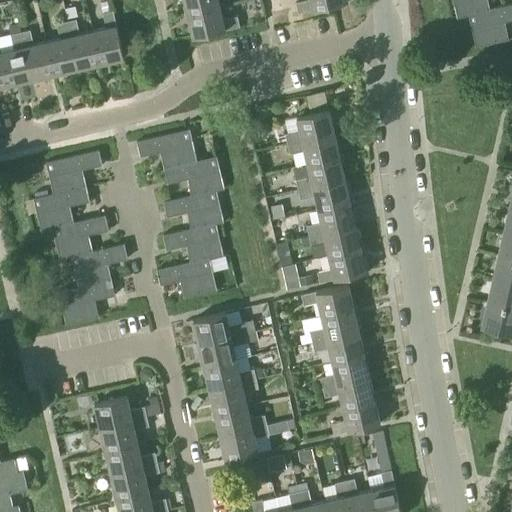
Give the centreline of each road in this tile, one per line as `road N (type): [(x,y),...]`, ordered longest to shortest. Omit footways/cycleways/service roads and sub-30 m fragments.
road 1 (residential): [(455,511),(387,37)]
road 2 (residential): [(0,145),(154,109),(207,75),(387,37)]
road 3 (residential): [(203,511),(162,341),(32,369)]
